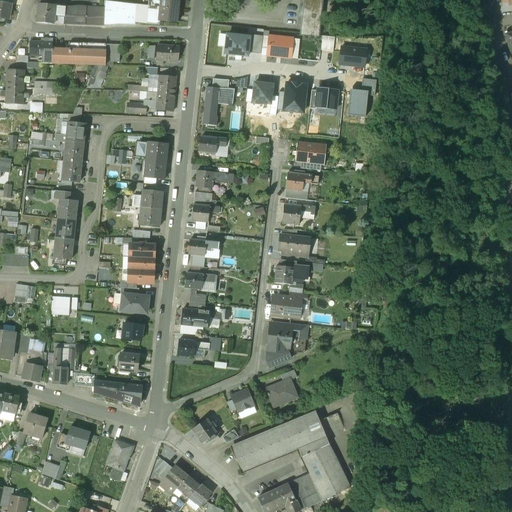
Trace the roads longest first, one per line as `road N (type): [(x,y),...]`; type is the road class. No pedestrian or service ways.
road 1 (residential): [(157,407),(169,409),(251,371),(278,144)]
road 2 (residential): [(0,278),(77,277),(109,125),(185,124)]
road 3 (residential): [(157,407),(185,124)]
road 4 (residential): [(510,221),(508,86),(491,0)]
road 5 (residential): [(24,31),(197,37)]
road 6 (residential): [(0,383),(154,427)]
road 7 (residential): [(193,71),(323,75)]
road 8 (residential): [(154,427),(205,461),(251,511)]
